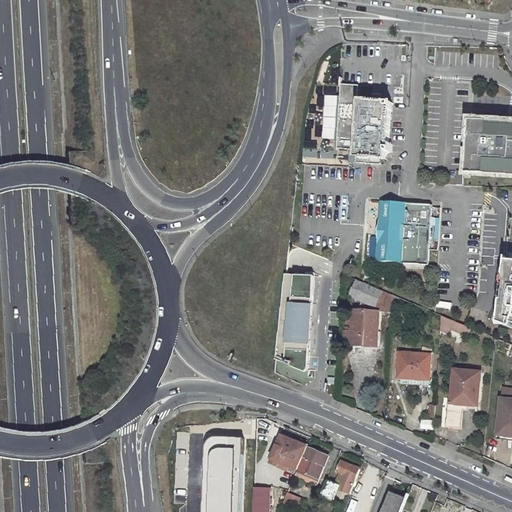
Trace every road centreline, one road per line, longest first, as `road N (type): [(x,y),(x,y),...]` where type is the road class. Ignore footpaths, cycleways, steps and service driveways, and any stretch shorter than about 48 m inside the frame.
road 1 (trunk): [(1,0),(31,511)]
road 2 (trunk): [(57,511),(28,0)]
road 3 (secondary): [(165,289),(189,246),(240,198),(263,163),(279,124),(288,54)]
road 4 (secondary): [(264,397),(511,502)]
road 5 (secondary): [(253,152),(200,200),(166,202),(134,177),(108,86)]
road 6 (trunk): [(146,511),(145,435),(159,411),(191,396),(264,397)]
road 7 (secondary): [(253,152),(236,187),(203,217),(135,226)]
road 8 (secondary): [(0,444),(66,444),(126,409)]
road 9 (secondary): [(125,215),(69,183),(0,182)]
road 10 (secondary): [(134,402),(178,387),(264,397)]
road 11 (secondary): [(266,22),(269,77),(253,152)]
road 12 (trunk): [(125,215),(108,86)]
road 13 (secondary): [(264,397),(195,365),(167,324)]
